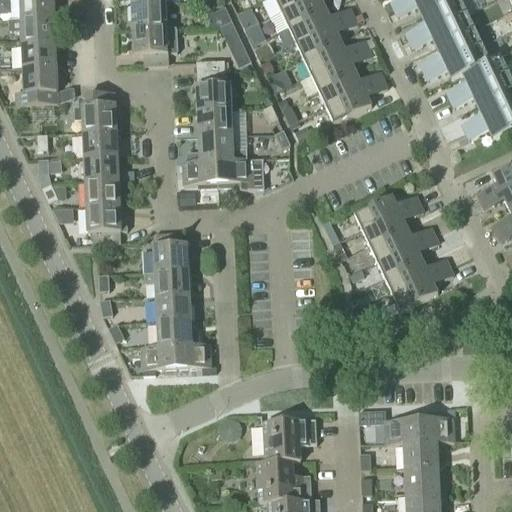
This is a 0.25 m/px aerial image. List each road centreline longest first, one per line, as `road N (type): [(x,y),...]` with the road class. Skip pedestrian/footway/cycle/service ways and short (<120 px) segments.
road 1 (residential): [(511,324),(371,0)]
road 2 (residential): [(225,227),(165,225),(163,89),(107,88),(105,0)]
road 3 (tertiary): [(0,143),(135,440)]
road 4 (unclassified): [(102,454),(0,229)]
road 5 (residential): [(278,208),(285,381)]
road 6 (residential): [(233,399),(225,227)]
road 7 (residential): [(485,511),(477,372)]
road 8 (residential): [(400,149),(278,208)]
road 9 (residential): [(477,372),(343,379)]
road 10 (residential): [(349,511),(343,379)]
